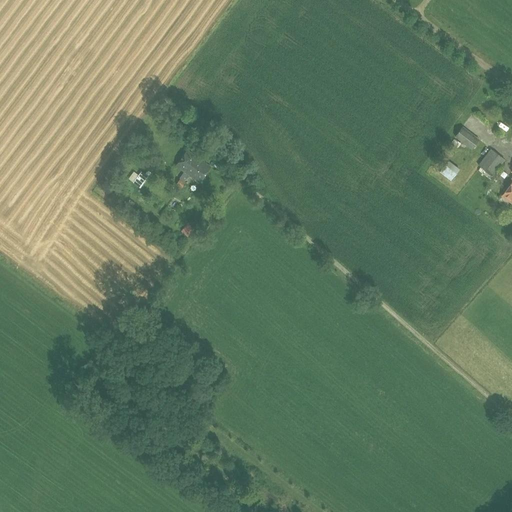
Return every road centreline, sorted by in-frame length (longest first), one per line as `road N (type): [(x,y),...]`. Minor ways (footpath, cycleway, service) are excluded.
road 1 (track): [(511,418),(190,145)]
road 2 (unclassified): [(511,82),(402,0)]
